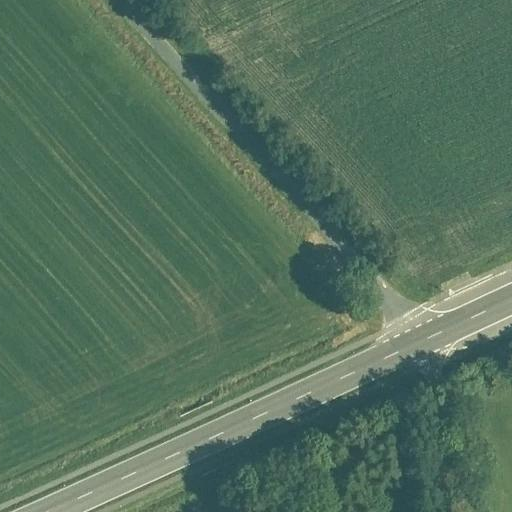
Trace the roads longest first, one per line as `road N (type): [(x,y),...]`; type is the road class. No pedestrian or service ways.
road 1 (residential): [(113,0),(421,342)]
road 2 (primary): [(47,511),(421,342)]
